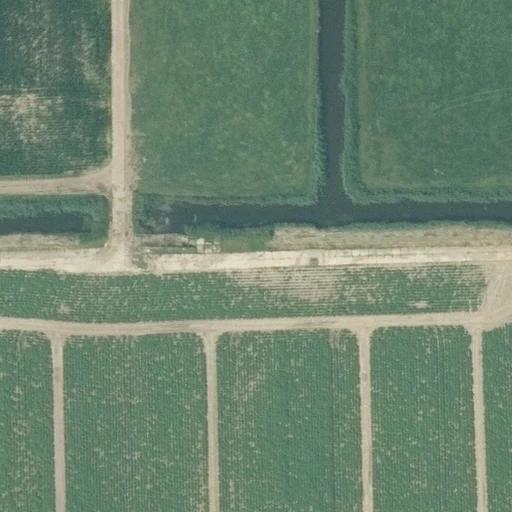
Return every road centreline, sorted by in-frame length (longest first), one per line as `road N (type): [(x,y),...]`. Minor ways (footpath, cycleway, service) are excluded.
road 1 (track): [(0,259),(511,252)]
road 2 (track): [(116,0),(122,262)]
